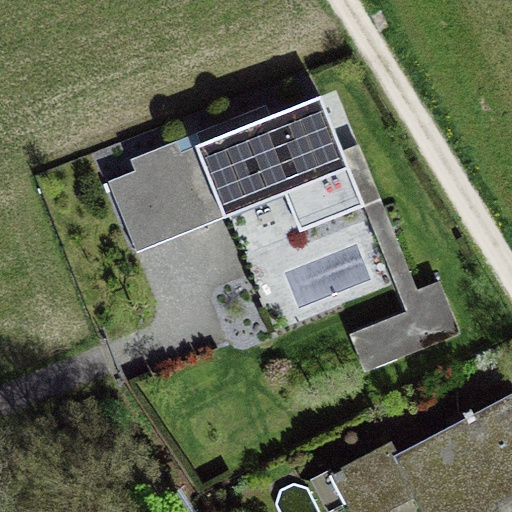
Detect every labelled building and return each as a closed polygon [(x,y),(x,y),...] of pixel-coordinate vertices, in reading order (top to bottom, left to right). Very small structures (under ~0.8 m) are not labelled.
[(364,209),(401,299),(418,292),(339,95),(321,102),(364,209)] [(136,176),(109,186),(138,259),(287,199),(301,234),(364,209),(321,102),(273,121),(268,108),(130,163),(136,176)] [(463,338),(441,283),(418,292),(401,299),(407,313),(348,337),(365,378),(463,338)] [(511,401),(321,490),(330,511),(385,511),(391,509),(392,511),(503,511),(511,508),(511,401)] [(51,427),(76,467),(103,511),(125,511),(147,499),(89,404),(51,427)]
